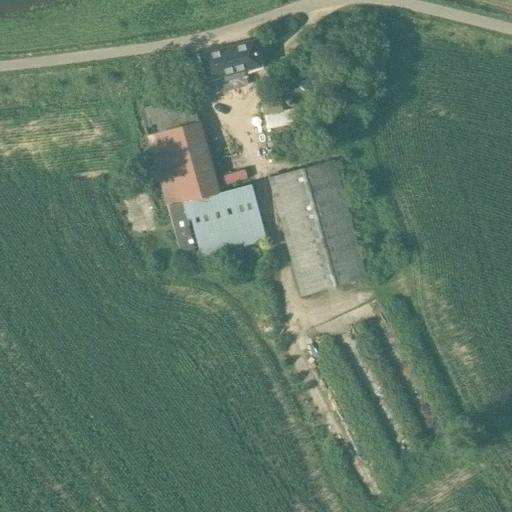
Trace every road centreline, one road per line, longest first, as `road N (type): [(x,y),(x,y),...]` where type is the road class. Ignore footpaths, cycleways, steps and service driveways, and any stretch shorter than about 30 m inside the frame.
road 1 (unclassified): [(337,0),(191,41),(0,68)]
road 2 (unclassified): [(511,30),(377,0)]
